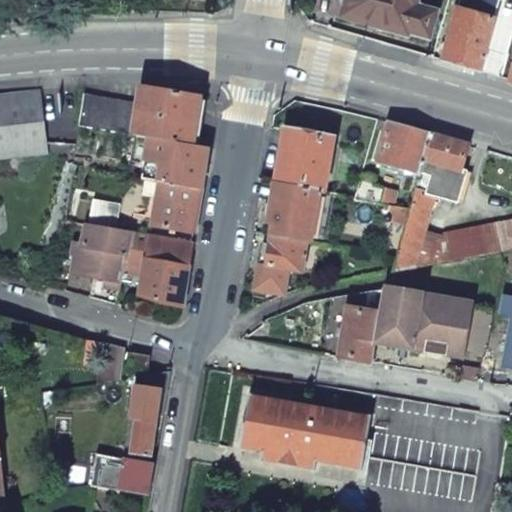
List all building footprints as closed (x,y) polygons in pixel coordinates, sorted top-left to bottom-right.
[(347,0),(342,18),(408,36),(408,33),(429,38),(436,13),(416,7),(417,0),(347,0)] [(494,21),(458,11),(443,62),(480,73),(494,21)] [(175,94),(141,89),(139,105),(136,121),(134,137),(135,137),(198,148),(206,102),(199,101),(199,98),(175,94)] [(0,98),(0,159),(45,154),(44,143),(38,94),(0,98)] [(98,98),(85,96),(80,128),(134,137),(136,121),(139,105),(125,103),(111,100),(98,98)] [(431,136),(389,124),(379,163),(383,164),(381,169),(393,173),(395,168),(415,174),(420,176),(424,163),(431,136)] [(306,135),(284,131),(280,157),(275,184),(320,193),(325,193),(334,139),(306,135)] [(460,171),(467,146),(456,143),(437,138),(431,136),(424,163),(420,176),(417,193),(433,197),(456,203),(465,172),(460,171)] [(160,184),(202,191),(205,172),(206,165),(208,149),(198,148),(135,137),(131,163),(143,165),(141,179),(141,181),(160,184)] [(420,176),(415,174),(410,194),(416,195),(417,193),(420,176)] [(375,179),(363,175),(356,199),(356,200),(389,206),(393,207),(397,193),(373,186),(375,179)] [(153,227),(195,234),(198,213),(202,191),(160,184),(153,227)] [(275,184),(268,225),(274,226),(272,237),(308,243),(312,243),(320,193),(275,184)] [(320,193),(312,243),(319,244),(324,245),(332,195),(325,193),(320,193)] [(433,197),(417,193),(416,195),(413,205),(411,210),(408,226),(406,229),(424,234),(433,197)] [(120,206),(93,201),(86,226),(116,231),(120,206)] [(392,222),(408,226),(411,210),(405,209),(393,207),(389,206),(387,216),(385,218),(385,220),(386,222),(388,223),(390,223),(392,222)] [(424,234),(406,229),(398,260),(395,273),(502,252),(511,249),(511,221),(442,235),(442,237),(424,234)] [(86,226),(66,222),(64,230),(84,234),(86,226)] [(79,246),(75,275),(122,284),(123,276),(125,268),(133,234),(116,231),(86,226),(84,234),(82,247),(79,246)] [(182,309),(189,267),(190,262),(193,244),(133,234),(125,268),(145,271),(143,279),(139,298),(182,309)] [(308,243),(272,237),(270,246),(263,245),(259,266),(261,266),(287,271),(303,273),(308,243)] [(303,273),(314,275),(319,244),(312,243),(308,243),(303,273)] [(261,266),(259,280),(285,284),(287,271),(261,266)] [(123,276),(143,279),(145,271),(125,268),(123,276)] [(387,290),(384,291),(381,315),(376,345),(463,360),(472,305),(387,290)] [(384,291),(354,296),(352,310),(381,315),(384,291)] [(511,367),(511,297),(505,296),(501,316),(511,317),(511,322),(504,366),(511,367)] [(352,310),(347,310),(339,359),(372,365),(376,345),(381,315),(352,310)] [(125,351),(106,345),(106,383),(122,380),(125,351)] [(131,354),(127,373),(146,376),(149,357),(131,354)] [(464,371),(463,380),(479,383),(480,373),(464,371)] [(146,376),(136,378),(125,456),(151,459),(151,457),(157,413),(164,414),(171,372),(146,376)] [(261,462),(315,471),(317,462),(362,470),(371,421),(249,399),(240,449),(263,452),(261,462)] [(155,466),(97,455),(91,487),(118,492),(118,487),(150,493),(155,466)]
